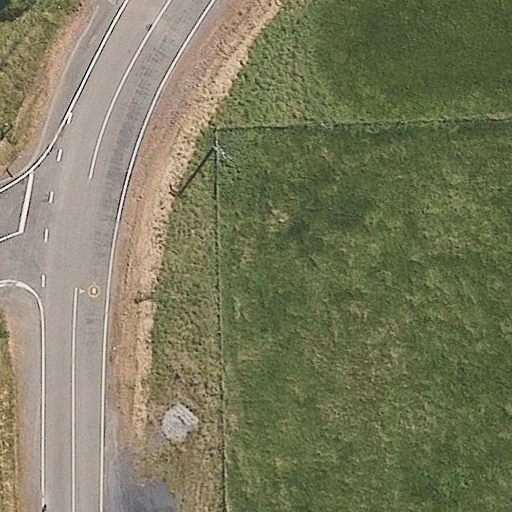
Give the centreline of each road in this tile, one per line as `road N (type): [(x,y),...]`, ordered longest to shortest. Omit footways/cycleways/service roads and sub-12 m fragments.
road 1 (unclassified): [(72,221),(72,511)]
road 2 (unclassified): [(72,221),(83,166),(113,94),(166,0)]
